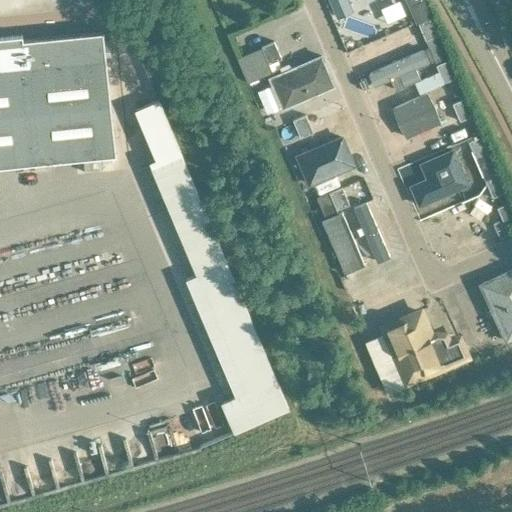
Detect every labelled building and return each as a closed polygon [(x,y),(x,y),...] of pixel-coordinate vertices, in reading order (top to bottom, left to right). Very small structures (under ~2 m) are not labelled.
[(330,0),(337,17),(352,11),(347,0),(330,0)] [(430,17),(424,0),(411,6),(418,23),(430,17)] [(425,40),(438,35),(430,17),(418,23),(425,40)] [(0,36),(0,166),(115,155),(103,32),(23,40),(23,35),(0,36)] [(269,64),(282,58),(274,41),(261,46),(262,48),(269,64)] [(262,48),(237,59),(248,83),(272,72),(269,64),(262,48)] [(418,55),(363,79),(369,90),(385,84),(390,94),(417,82),(413,72),(424,67),(418,55)] [(448,81),(456,77),(449,60),(436,65),(443,83),(448,81)] [(317,61),(264,83),(277,115),(330,92),(317,61)] [(456,77),(448,81),(455,97),(463,93),(456,77)] [(425,97),(386,113),(398,143),(437,128),(425,97)] [(460,121),(473,116),(465,98),(452,103),(460,121)] [(181,154),(159,103),(137,113),(159,163),(181,154)] [(300,138),(313,133),(306,114),(292,120),(300,138)] [(490,150),(501,146),(496,130),(484,134),(490,150)] [(476,159),(489,154),(481,136),(469,142),(476,159)] [(337,155),(316,165),(321,175),(342,164),(337,155)] [(448,156),(397,177),(402,190),(453,169),(448,156)] [(506,192),(511,188),(511,171),(511,168),(498,174),(506,192)] [(493,198),(505,192),(498,174),(485,180),(493,198)] [(337,210),(349,204),(342,187),(330,192),(337,210)] [(337,210),(330,192),(329,192),(317,197),(325,219),(322,220),(345,274),(365,265),(344,216),(343,216),(342,212),(339,213),(337,210)] [(399,256),(376,201),(353,211),(376,266),(399,256)] [(505,225),(511,222),(511,207),(510,202),(497,208),(505,225)] [(485,207),(437,227),(442,239),(490,218),(485,207)] [(511,274),(474,290),(497,344),(511,337),(511,274)] [(418,310),(373,330),(402,394),(465,366),(451,335),(442,339),(437,330),(429,334),(418,310)]
